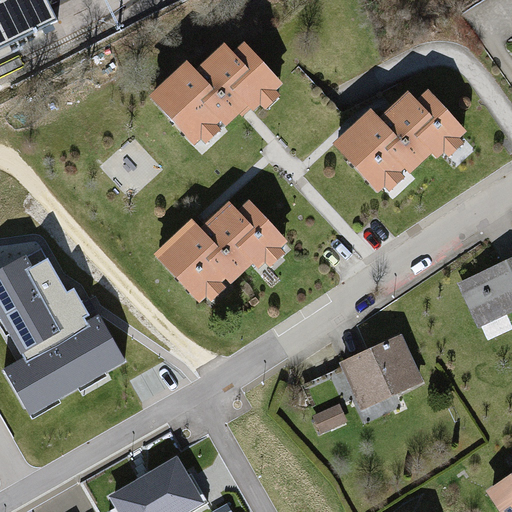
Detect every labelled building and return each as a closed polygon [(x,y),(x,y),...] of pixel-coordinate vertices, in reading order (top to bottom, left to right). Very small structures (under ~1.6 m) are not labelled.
[(0,0),(0,47),(56,19),(50,7),(46,0),(0,0)] [(151,104),(194,156),(247,113),(253,119),(280,97),(244,53),(229,65),(224,59),(196,83),(188,74),(151,104)] [(335,155),(379,207),(432,164),(437,170),(464,148),(428,104),(413,116),(408,110),(380,134),(373,125),(335,155)] [(159,265),(203,317),(256,273),(261,280),(288,258),(252,214),(237,226),(232,220),(204,243),(197,234),(159,265)] [(38,248),(0,269),(0,315),(24,357),(5,367),(34,418),(128,365),(90,297),(81,302),(74,289),(64,294),(38,248)] [(511,270),(460,292),(477,333),(511,318),(511,270)] [(398,348),(340,375),(360,418),(418,392),(398,348)] [(180,456),(111,497),(119,511),(200,511),(210,507),(180,456)] [(511,511),(511,486),(488,502),(494,511),(511,511)]
